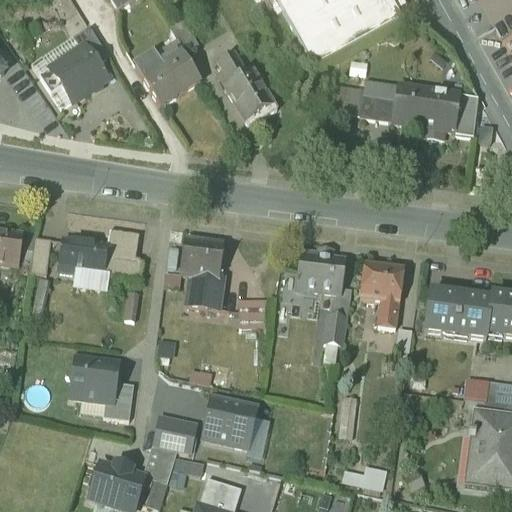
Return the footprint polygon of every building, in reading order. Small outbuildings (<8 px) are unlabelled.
[(108,0),(117,14),(139,0),(108,0)] [(273,0),(313,71),(401,23),(388,0),(273,0)] [(197,50),(182,25),(170,33),(185,56),(182,58),(182,59),(184,57),(185,59),(199,50),(198,49),(197,50)] [(89,33),(73,44),(80,55),(84,53),(97,71),(108,63),(89,33)] [(80,55),(50,75),(50,76),(40,83),(51,100),(62,92),(72,108),(106,85),(97,71),(84,53),(80,55)] [(247,80),(234,57),(217,68),(230,90),(224,94),(248,133),(277,115),(253,76),(247,80)] [(142,83),(141,84),(160,113),(200,88),(182,59),(182,58),(161,71),(142,83)] [(154,59),(135,71),(142,83),(161,71),(154,59)] [(458,101),(413,94),(411,109),(397,107),(394,129),(453,138),(452,142),(473,145),(478,104),(458,101)] [(397,107),(362,101),(359,124),(394,129),(397,107)] [(22,240),(0,236),(0,271),(18,274),(22,240)] [(139,240),(109,236),(106,251),(107,252),(106,260),(135,264),(139,240)] [(51,246),(35,244),(30,279),(46,282),(51,246)] [(106,251),(62,245),(57,278),(74,281),(75,276),(103,280),(106,260),(107,252),(106,251)] [(223,251),(184,246),(179,280),(191,281),(219,285),(219,284),(223,251)] [(319,262),(302,259),(297,295),(335,300),(339,300),(340,295),(343,267),(330,265),(331,258),(332,257),(330,257),(321,256),(320,255),(319,255),(319,256),(319,257),(319,262)] [(135,264),(106,260),(103,280),(102,282),(140,287),(143,269),(139,264),(135,264)] [(404,275),(364,269),(359,305),(380,308),(398,310),(399,310),(404,275)] [(219,285),(191,281),(186,311),(218,315),(223,284),(219,284),(219,285)] [(335,300),(333,322),(327,321),(323,349),(341,352),(345,324),(347,324),(351,296),(340,295),(339,300),(335,300)] [(485,346),(486,341),(490,307),(429,299),(424,338),(485,346)] [(511,304),(491,302),(490,307),(486,341),(511,344),(511,304)] [(241,333),(270,331),(268,303),(240,304),(241,333)] [(398,310),(380,308),(377,333),(395,335),(398,310)] [(181,318),(164,315),(163,325),(180,328),(181,318)] [(116,370),(75,364),(69,403),(105,408),(112,409),(114,389),(116,375),(116,370)] [(511,390),(487,387),(484,410),(511,413),(511,390)] [(112,409),(105,408),(103,424),(128,427),(133,392),(114,389),(112,409)] [(356,404),(344,403),(340,442),(351,444),(356,404)] [(255,415),(211,405),(202,445),(246,455),(255,415)] [(476,417),(511,421),(511,413),(484,410),(477,409),(476,417)] [(511,421),(476,417),(473,416),(470,440),(468,439),(468,443),(470,444),(464,490),(492,494),(511,496),(511,421)] [(194,432),(159,424),(153,453),(177,458),(188,461),(194,432)] [(143,483),(141,491),(149,493),(151,486),(166,491),(177,458),(153,453),(151,453),(142,483),(143,483)] [(114,474),(100,470),(89,505),(112,511),(133,511),(141,491),(143,483),(142,483),(129,479),(130,475),(115,470),(114,474)]
